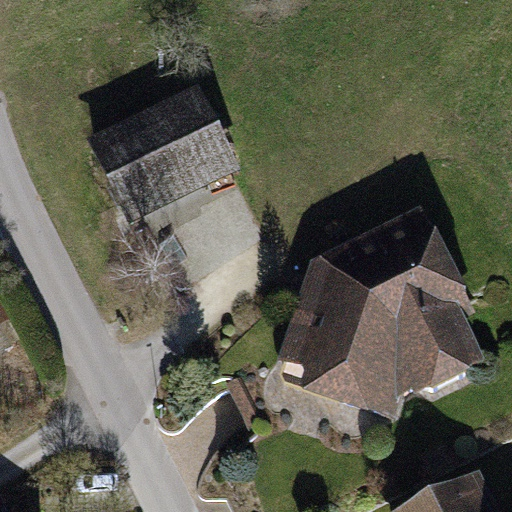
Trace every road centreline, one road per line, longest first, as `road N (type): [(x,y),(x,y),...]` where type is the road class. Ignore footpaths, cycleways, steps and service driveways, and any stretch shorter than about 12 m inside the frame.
road 1 (residential): [(0,167),(171,511)]
road 2 (track): [(115,402),(0,475)]
